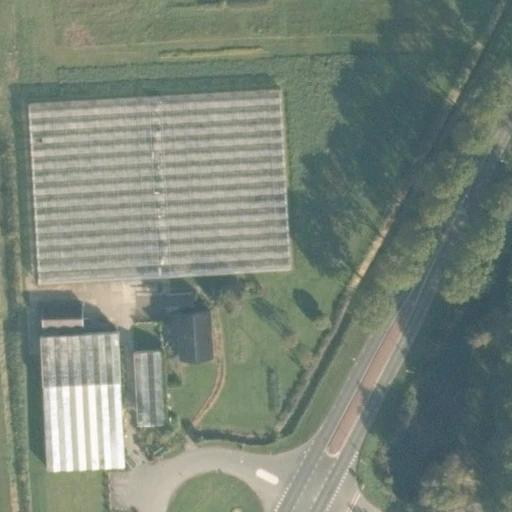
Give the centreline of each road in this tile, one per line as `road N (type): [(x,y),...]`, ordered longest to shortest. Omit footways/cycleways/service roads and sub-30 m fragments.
road 1 (primary): [(319,507),(402,346),(448,227)]
road 2 (primary): [(448,227),(379,332),(295,487)]
road 3 (unclassified): [(152,511),(161,485),(204,460),(264,469),(295,487)]
road 4 (primary): [(448,227),(511,103)]
